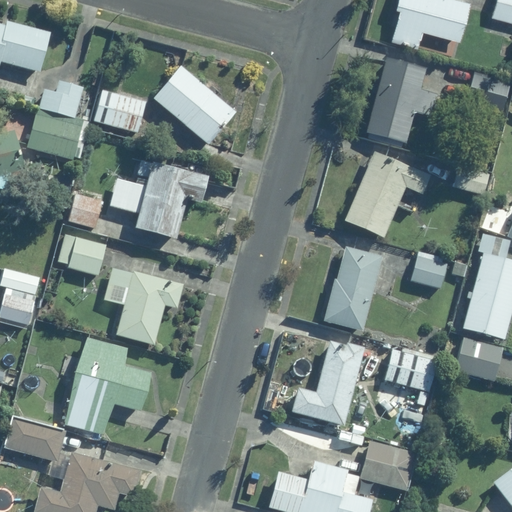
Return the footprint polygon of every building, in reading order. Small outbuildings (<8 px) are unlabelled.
[(396,0),(394,9),(399,10),(391,42),(418,50),(422,32),(459,41),(469,2),(463,0),(396,0)] [(511,0),(488,0),(485,16),(511,23),(511,0)] [(48,33),(5,22),(4,26),(0,25),(0,63),(38,73),(48,33)] [(424,71),(383,61),(365,135),(405,144),(413,113),(429,117),(434,94),(419,90),(424,71)] [(238,114),(180,68),(151,103),(210,150),(238,114)] [(510,84),(471,74),(464,105),(502,115),(510,84)] [(41,89),(35,110),(74,120),(82,89),(57,83),(54,92),(41,89)] [(143,102),(108,94),(102,126),(136,133),(143,102)] [(35,110),(25,150),(68,161),(79,121),(74,120),(35,110)] [(0,189),(4,191),(8,175),(23,171),(14,134),(0,136),(0,189)] [(429,174),(373,152),(343,226),(383,242),(397,208),(413,214),(429,174)] [(210,178),(141,160),(134,184),(114,179),(106,208),(136,216),(132,230),(176,242),(187,201),(203,205),(210,178)] [(490,174),(454,163),(447,186),(483,197),(490,174)] [(101,201),(74,192),(64,221),(91,230),(101,201)] [(511,204),(501,235),(511,239),(511,204)] [(106,245),(64,231),(52,263),(95,278),(106,245)] [(511,299),(511,256),(480,249),(461,324),(504,334),(511,299)] [(362,334),(379,259),(343,251),(335,282),(331,282),(321,324),(362,334)] [(416,256),(409,282),(439,291),(446,265),(416,256)] [(183,287),(110,266),(100,302),(123,308),(115,335),(153,345),(164,307),(177,310),(183,287)] [(0,323),(26,330),(34,301),(0,291),(0,323)] [(127,348),(86,337),(63,425),(103,435),(110,406),(140,414),(150,374),(122,367),(127,348)] [(502,350),(458,338),(449,372),(492,384),(502,350)] [(343,429),(365,349),(345,344),(344,347),(328,343),(314,393),(297,388),(290,414),(343,429)] [(436,363),(392,351),(383,382),(427,394),(436,363)] [(62,432),(12,420),(5,451),(50,462),(47,476),(63,479),(59,498),(38,493),(33,511),(98,511),(99,509),(111,511),(115,511),(119,497),(132,500),(139,472),(57,453),(62,432)] [(416,455),(369,443),(359,482),(405,494),(416,455)] [(277,472),(267,507),(285,511),(368,511),(371,502),(351,496),(356,477),(313,464),(308,481),(277,472)] [(511,471),(493,486),(511,510),(511,471)]
